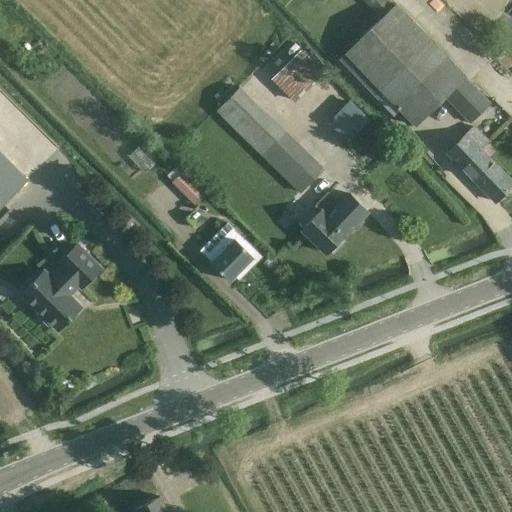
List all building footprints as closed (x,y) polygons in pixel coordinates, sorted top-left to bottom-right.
[(361,0),(380,19),(344,54),(338,60),(393,117),(399,111),(415,127),(444,99),(470,124),(491,104),(466,77),(467,77),(397,3),(396,4),(391,0),(361,0)] [(295,103),(298,101),(322,75),(324,73),(301,49),(271,79),(295,103)] [(262,156),(300,193),(325,169),(240,87),(215,112),(261,157),(262,156)] [(0,117),(23,138),(36,124),(0,91),(0,117)] [(474,127),(448,153),(496,202),(511,186),(511,181),(480,149),(488,141),(474,127)] [(0,208),(29,179),(0,150),(0,208)] [(181,172),(171,182),(194,205),(202,197),(204,195),(181,172)] [(340,203),(329,192),(314,207),(319,212),(302,231),(326,254),(330,250),(333,253),(344,242),(341,239),(367,211),(349,193),(340,203)] [(211,264),(229,281),(241,269),(245,273),(261,257),(228,224),(201,251),(212,262),(211,264)] [(51,323),(59,331),(81,307),(69,296),(79,285),(82,288),(101,269),(78,245),(58,265),(62,269),(52,279),(45,272),(22,295),(24,296),(29,290),(41,301),(35,307),(40,312),(37,314),(49,325),(51,323)] [(133,510),(134,511),(168,511),(160,496),(133,510)]
